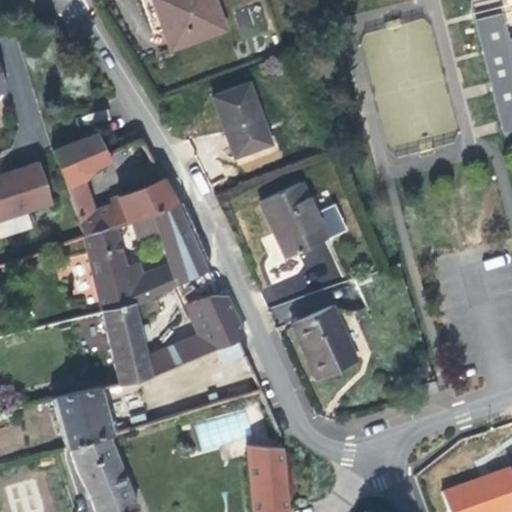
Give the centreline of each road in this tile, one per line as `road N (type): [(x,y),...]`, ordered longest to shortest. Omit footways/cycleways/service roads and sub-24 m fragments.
road 1 (residential): [(356,447),(330,435),(287,379),(67,0)]
road 2 (residential): [(356,447),(511,399)]
